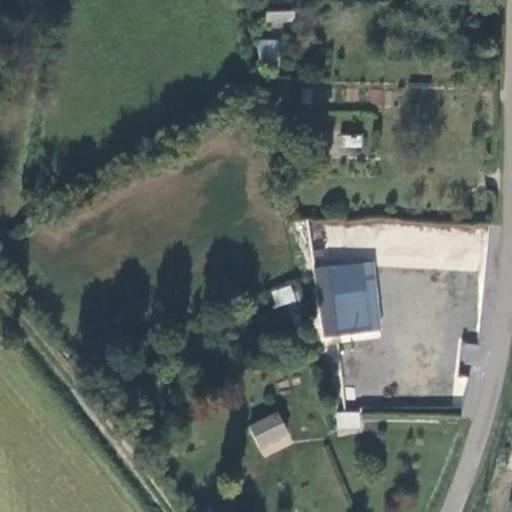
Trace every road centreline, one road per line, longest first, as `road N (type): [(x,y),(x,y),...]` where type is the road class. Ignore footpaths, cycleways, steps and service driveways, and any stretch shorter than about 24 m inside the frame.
road 1 (unclassified): [(450,511),(498,366),(511,232)]
road 2 (track): [(0,292),(82,384),(167,511)]
